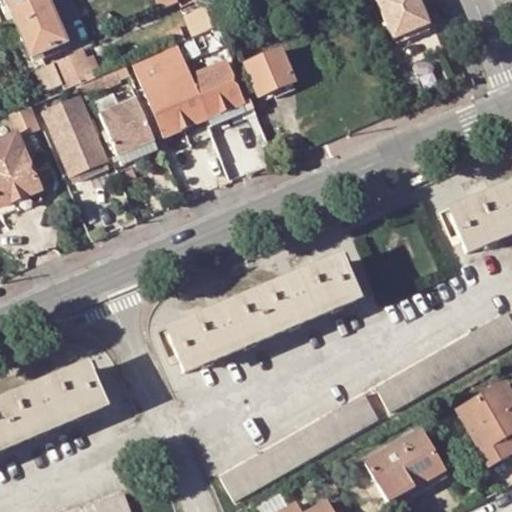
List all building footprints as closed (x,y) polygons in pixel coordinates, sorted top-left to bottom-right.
[(7,0),(32,58),(67,43),(47,0),(7,0)] [(376,0),(394,41),(428,26),(417,0),(376,0)] [(213,29),(205,8),(186,15),(184,16),(193,37),(201,34),(213,29)] [(228,40),(244,33),(238,18),(222,25),(228,40)] [(225,63),(234,59),(220,26),(213,29),(201,34),(215,67),(225,63)] [(175,50),(187,78),(206,71),(193,37),(173,45),(175,50)] [(70,56),(84,50),(81,43),(73,46),(69,47),(67,48),(70,56)] [(51,55),(54,63),(70,56),(67,48),(51,55)] [(81,84),(95,78),(84,50),(70,56),(81,84)] [(166,136),(169,134),(204,119),(187,78),(175,50),(137,67),(166,136)] [(293,81),(280,50),(245,64),(259,95),(293,81)] [(65,91),(81,84),(70,56),(54,63),(65,91)] [(215,67),(206,71),(187,78),(204,119),(242,104),(225,63),(215,67)] [(104,74),(109,86),(121,81),(116,69),(104,74)] [(81,84),(86,96),(109,86),(104,74),(95,78),(81,84)] [(138,98),(99,115),(116,156),(118,155),(153,141),(156,139),(138,98)] [(45,114),(70,174),(93,165),(95,171),(108,166),(80,99),(45,114)] [(246,112),(242,104),(204,119),(208,128),(230,119),(246,112)] [(41,128),(33,107),(18,112),(27,134),(41,128)] [(0,208),(41,191),(18,135),(0,142),(0,208)] [(157,150),(153,141),(118,155),(123,165),(157,150)] [(73,180),(95,171),(93,165),(70,174),(73,180)] [(466,252),(511,233),(511,186),(480,199),(481,202),(450,215),(459,234),(466,252)] [(274,289),(254,297),(269,335),(356,298),(341,261),(308,275),(307,273),(273,287),(274,289)] [(186,371),(269,335),(254,297),(236,305),(235,303),(201,317),(202,320),(170,333),(176,346),(186,371)] [(511,342),(511,319),(508,313),(376,388),(390,412),(511,342)] [(22,396),(1,405),(17,442),(103,407),(87,368),(55,382),(54,379),(20,393),(22,396)] [(457,412),(489,468),(511,455),(508,450),(511,447),(511,394),(506,384),(457,412)] [(235,501),(378,419),(365,394),(221,476),(235,501)] [(0,449),(17,442),(1,405),(0,405),(0,449)] [(444,471),(422,431),(365,463),(389,502),(444,471)] [(447,476),(444,471),(389,502),(392,508),(447,476)] [(71,511),(131,511),(124,492),(71,511)] [(306,511),(299,511),(294,503),(278,511),(331,511),(325,501),(306,511)]
